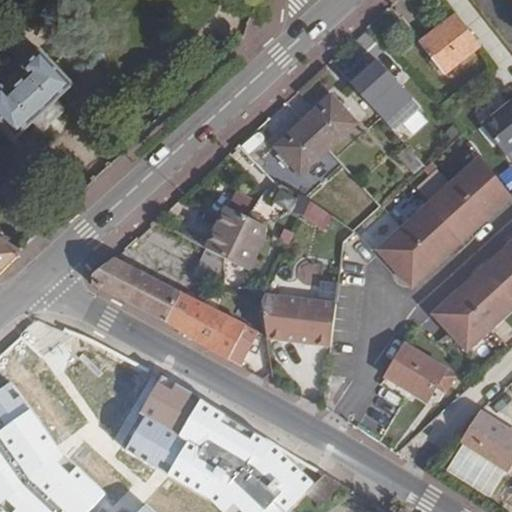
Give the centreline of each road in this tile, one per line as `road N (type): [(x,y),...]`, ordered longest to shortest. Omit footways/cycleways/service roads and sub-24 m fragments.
road 1 (residential): [(439,511),(38,283)]
road 2 (secondary): [(318,21),(38,283)]
road 3 (unknown): [(325,447),(401,317),(511,217)]
road 4 (unknown): [(397,488),(511,369)]
